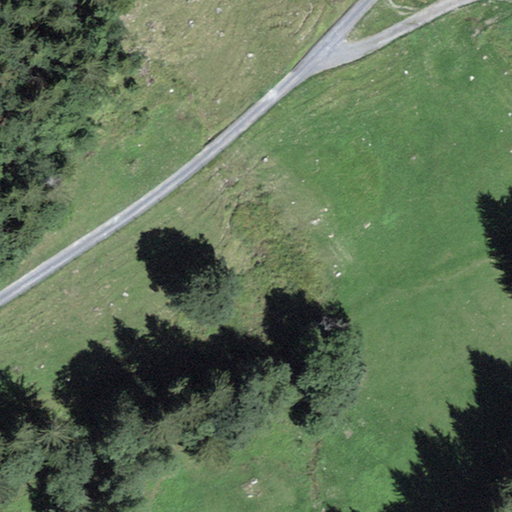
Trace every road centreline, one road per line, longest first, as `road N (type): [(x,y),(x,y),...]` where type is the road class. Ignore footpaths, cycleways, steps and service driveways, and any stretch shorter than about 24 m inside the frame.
road 1 (track): [(0,300),(201,158),(369,0)]
road 2 (track): [(455,0),(342,56),(311,57)]
